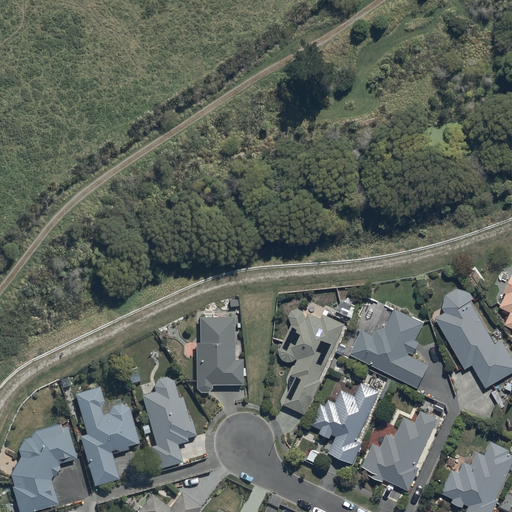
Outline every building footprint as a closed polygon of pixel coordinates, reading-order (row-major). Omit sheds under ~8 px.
[(511,271),(510,275),(503,271),(498,282),(506,285),(503,292),(505,293),(499,306),(509,310),(504,324),(511,327),(511,271)] [(442,307),(442,308),(432,313),(437,323),(438,323),(464,368),(472,363),(485,386),(511,370),(511,356),(501,339),(495,342),(470,300),(473,297),(469,290),(456,287),(445,294),(442,307)] [(361,328),(349,352),(417,386),(428,363),(408,353),(409,351),(413,353),(419,340),(415,338),(423,321),(394,306),(384,326),(381,325),(375,328),(372,333),(361,328)] [(291,373),(295,375),(283,402),(306,413),(322,379),(319,378),(344,323),(322,312),(320,317),(308,311),(306,316),(304,309),(297,307),(292,308),(289,314),(292,323),(279,349),(280,354),(283,358),(287,360),(292,360),(296,357),(298,357),(291,373)] [(199,316),(199,340),(196,340),(196,387),(200,391),(208,391),(211,387),(211,383),(242,383),(242,357),(234,357),(234,316),(199,316)] [(142,394),(153,434),(148,436),(151,445),(149,446),(155,468),(182,460),(177,443),(187,440),(187,436),(196,434),(191,419),(189,419),(182,396),(178,397),(173,379),(164,375),(157,378),(154,384),(154,391),(142,394)] [(379,390),(360,381),(354,395),(341,389),(335,401),(329,398),(326,405),(321,402),(311,423),(321,428),(320,431),(330,436),(332,433),(336,435),(329,451),(352,462),(362,442),(356,439),(379,390)] [(99,385),(75,393),(86,433),(80,435),(94,484),(119,477),(112,453),(128,448),(127,445),(138,441),(128,405),(121,402),(120,397),(107,401),(103,398),(99,385)] [(437,417),(420,409),(414,421),(403,416),(393,436),(386,433),(380,446),(372,442),(361,465),(370,469),(368,473),(382,480),(383,478),(408,489),(419,466),(416,464),(437,417)] [(12,486),(19,511),(27,511),(58,503),(50,477),(52,474),(54,475),(59,465),(58,464),(59,462),(76,457),(67,425),(61,427),(60,423),(34,430),(31,436),(23,439),(18,448),(20,456),(10,473),(13,485),(12,486)] [(509,448),(490,440),(484,455),(476,451),(471,464),(463,461),(458,471),(451,468),(440,492),(452,497),(451,501),(462,506),(463,502),(468,504),(465,511),(491,511),(497,499),(495,498),(511,459),(511,454),(507,453),(509,448)] [(195,511),(201,505),(181,490),(169,506),(151,492),(136,511),(137,511),(195,511)]
